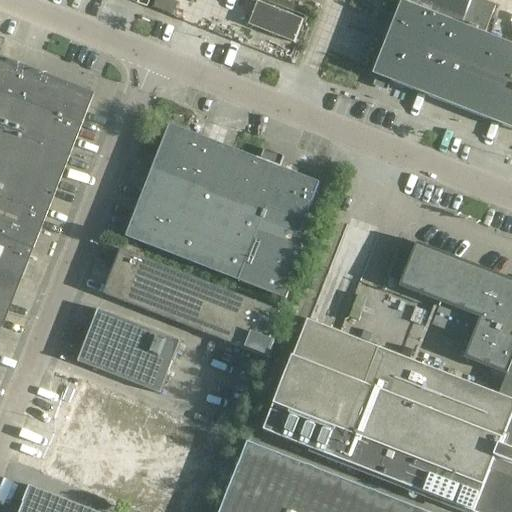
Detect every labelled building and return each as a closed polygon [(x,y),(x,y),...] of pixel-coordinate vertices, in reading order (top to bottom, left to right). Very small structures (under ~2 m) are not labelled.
[(413,0),(411,6),(477,32),(485,35),(496,10),(472,1),(472,0),(413,0)] [(374,77),(448,106),(477,32),(411,6),(402,3),(401,5),(374,77)] [(259,4),(250,26),(296,45),(305,22),(259,4)] [(477,32),(448,106),(511,130),(511,45),(485,35),(477,32)] [(0,328),(0,329),(92,98),(0,61),(0,328)] [(145,232),(133,228),(129,238),(140,243),(145,232)] [(389,279),(402,284),(417,246),(404,241),(389,279)] [(401,288),(442,304),(482,319),(478,327),(466,360),(506,375),(511,360),(511,280),(418,244),(417,246),(402,284),(401,288)] [(121,251),(104,295),(256,355),(269,360),(287,315),(121,251)] [(473,325),(478,327),(482,319),(442,304),(433,326),(468,339),(473,325)] [(181,343),(99,311),(95,319),(90,332),(84,349),(78,364),(161,396),(181,343)] [(265,433),(467,511),(473,511),(511,412),(511,400),(499,395),(340,333),(308,321),(265,433)] [(511,511),(511,360),(506,375),(499,395),(511,400),(511,412),(473,511),(511,511)] [(70,415),(64,429),(85,437),(96,408),(75,400),(70,415)] [(96,408),(85,437),(105,445),(116,416),(96,408)] [(116,416),(105,445),(123,452),(134,423),(116,416)] [(134,423),(123,452),(140,459),(152,430),(134,423)] [(64,429),(53,457),(73,465),(85,437),(64,429)] [(152,430),(140,459),(158,466),(169,437),(152,430)] [(85,437),(73,465),(94,473),(105,445),(85,437)] [(169,437),(158,466),(176,473),(187,444),(169,437)] [(187,444),(176,473),(194,480),(205,451),(187,444)] [(105,445),(94,473),(111,480),(123,452),(105,445)] [(422,511),(249,445),(222,511),(422,511)] [(205,451),(194,480),(211,487),(222,458),(205,451)] [(123,452),(111,480),(129,487),(140,459),(123,452)] [(140,459),(129,487),(147,494),(158,466),(140,459)] [(158,466),(147,494),(164,501),(176,473),(158,466)] [(176,473),(164,501),(182,508),(194,480),(176,473)] [(194,480),(182,508),(192,511),(201,511),(211,487),(194,480)] [(94,511),(88,510),(74,504),(60,498),(29,487),(25,497),(22,507),(19,511),(94,511)]
